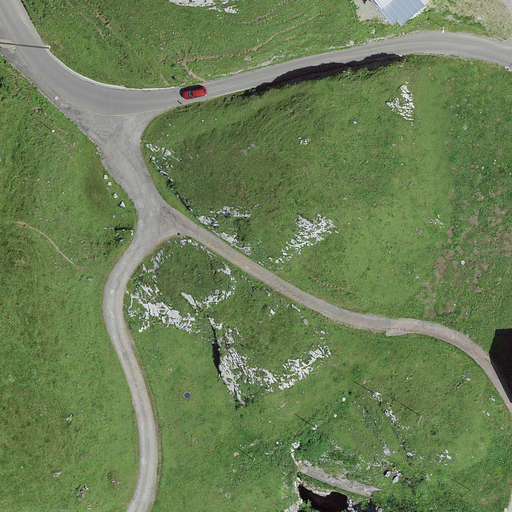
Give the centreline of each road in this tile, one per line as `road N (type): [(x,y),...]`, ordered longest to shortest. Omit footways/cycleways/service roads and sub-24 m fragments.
road 1 (residential): [(111,101),(123,156),(161,216),(310,302),(465,343),(511,404)]
road 2 (tertiary): [(511,58),(427,43),(160,99),(111,101)]
road 3 (tertiary): [(111,101),(81,92),(42,63),(6,0)]
